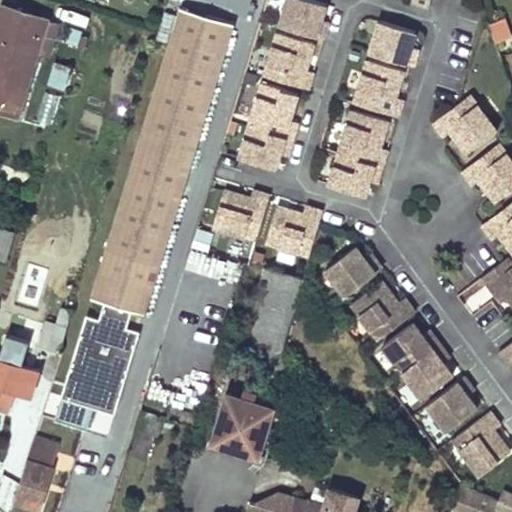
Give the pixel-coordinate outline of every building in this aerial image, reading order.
[(289,0),(287,0),(277,31),(320,45),(326,29),(319,27),(324,11),(289,0)] [(414,0),(412,7),(427,12),(430,0),(414,0)] [(3,5),(0,14),(0,109),(17,115),(48,19),(3,5)] [(89,316),(64,397),(114,413),(140,331),(128,328),(133,308),(144,313),(233,25),(181,8),(93,297),(106,301),(101,319),(89,316)] [(497,42),(511,35),(511,34),(505,17),(489,23),(497,42)] [(376,27),(367,58),(410,71),(415,57),(407,54),(412,38),(376,27)] [(275,38),(262,81),(305,95),(310,78),(303,76),(312,49),(275,38)] [(54,60),(49,84),(66,87),(71,64),(54,60)] [(351,107),(394,121),(400,105),(392,102),(400,76),(365,65),(351,107)] [(463,81),(428,110),(438,124),(445,119),(462,140),(491,116),(463,81)] [(260,87),(238,157),(275,169),(279,157),(287,159),(297,126),(289,124),(298,99),(260,87)] [(328,185),(364,196),(368,183),(375,186),(385,153),(377,150),(385,126),(349,115),(328,185)] [(511,158),(491,131),(455,159),(466,172),(471,168),(488,189),(511,170),(511,158)] [(511,185),(476,213),(487,227),(493,223),(510,243),(511,241),(511,185)] [(213,226),(257,239),(270,197),(252,192),(250,198),(224,190),(213,226)] [(280,207),(268,242),(311,254),(324,214),(309,209),(307,216),(280,207)] [(15,234),(0,229),(0,258),(6,261),(15,234)] [(355,242),(323,267),(344,294),(380,266),(371,253),(366,256),(355,242)] [(506,296),(511,303),(511,262),(505,255),(480,275),(499,300),(506,296)] [(268,361),(274,356),(283,351),(305,277),(266,266),(242,352),(268,361)] [(383,279),(351,303),(377,339),(415,311),(404,297),(399,300),(383,279)] [(47,320),(39,346),(59,354),(73,310),(62,307),(56,323),(47,320)] [(382,345),(421,397),(421,396),(452,373),(444,361),(449,356),(428,329),(423,334),(413,321),(382,345)] [(511,339),(499,350),(509,364),(511,362),(511,339)] [(40,369),(0,357),(0,407),(8,410),(15,389),(32,396),(40,369)] [(463,375),(426,403),(446,431),(477,407),(468,395),(475,390),(463,375)] [(275,406),(229,393),(212,445),(233,453),(235,448),(259,456),(275,406)] [(490,411),(453,438),(452,439),(480,475),(510,452),(494,429),(501,424),(490,411)] [(145,412),(131,456),(148,461),(156,437),(159,437),(165,419),(145,412)] [(34,435),(14,499),(39,507),(58,443),(34,435)] [(467,511),(492,511),(497,500),(463,484),(454,508),(467,511)] [(511,511),(511,492),(504,489),(498,506),(511,511)] [(282,511),(250,502),(246,511),(282,511)]
